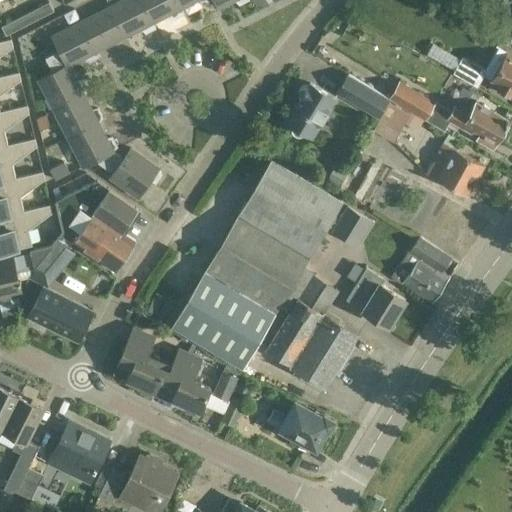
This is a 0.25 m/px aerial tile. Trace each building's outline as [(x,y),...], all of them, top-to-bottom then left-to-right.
[(153,21),(154,20),(143,0),(120,0),(110,5),(125,35),(140,28),(145,33),(155,28),(153,21)] [(182,6),(183,6),(179,0),(143,0),(154,20),(169,13),(174,19),(183,14),(182,6)] [(37,8),(41,17),(53,11),(49,2),(37,8)] [(81,20),(97,50),(125,35),(110,5),(81,20)] [(29,23),(41,17),(37,8),(25,14),(29,23)] [(17,29),(29,23),(25,14),(13,20),(17,29)] [(5,35),(17,29),(13,20),(1,26),(5,35)] [(97,57),(96,50),(97,50),(81,20),(51,35),(59,50),(45,58),(52,72),(68,65),(83,57),(88,62),(97,57)] [(479,20),(475,31),(496,39),(500,27),(479,20)] [(0,76),(19,72),(19,71),(0,75),(0,55),(12,47),(13,47),(11,38),(0,40),(0,76)] [(461,56),(460,58),(453,72),(476,85),(485,71),(492,75),(490,79),(499,84),(497,88),(508,95),(511,91),(511,52),(499,46),(485,69),(461,56)] [(68,65),(52,72),(37,80),(53,110),(83,94),(82,93),(87,89),(82,80),(76,81),(68,65)] [(0,111),(27,105),(27,104),(0,110),(0,94),(20,80),(21,80),(19,72),(0,76),(0,111)] [(377,119),(388,99),(347,74),(336,93),(377,119)] [(388,99),(425,120),(435,102),(400,80),(388,99)] [(285,120),(291,124),(291,128),(291,129),(291,131),(292,133),(293,135),(295,136),(297,136),(300,137),(302,136),(304,136),(306,134),(306,133),(312,137),(335,98),(310,82),(308,85),(307,85),(306,84),(304,84),(303,85),(300,86),(300,87),(299,88),(298,90),(298,91),(299,94),(299,96),(301,97),(296,106),(294,105),(285,120)] [(83,94),(53,110),(67,138),(97,122),(102,117),(97,109),(91,110),(83,94)] [(388,99),(377,119),(378,119),(372,128),(393,141),(404,122),(417,130),(423,120),(424,121),(425,120),(388,99)] [(481,103),(475,100),(469,112),(454,105),(451,111),(435,102),(425,120),(442,130),(448,120),(470,132),(472,128),(495,140),(508,118),(489,107),(488,105),(484,103),(481,103)] [(0,146),(35,139),(34,137),(7,144),(4,130),(28,113),(29,113),(27,105),(0,111),(0,146)] [(97,122),(67,138),(82,167),(93,161),(113,151),(112,150),(117,146),(112,137),(106,138),(97,122)] [(0,181),(42,172),(42,171),(15,177),(12,163),(36,146),(35,139),(0,146),(0,181)] [(442,141),(425,172),(466,194),(483,163),(442,141)] [(113,151),(93,161),(112,174),(109,178),(137,197),(149,180),(155,182),(161,174),(157,168),(158,167),(130,147),(123,158),(113,151)] [(271,157),(171,325),(242,368),(343,200),(271,157)] [(64,160),(49,168),(55,179),(70,172),(64,160)] [(335,165),(325,182),(338,189),(348,172),(335,165)] [(114,270),(134,241),(124,234),(140,210),(138,208),(108,188),(97,179),(85,171),(52,189),(56,199),(64,230),(61,234),(73,241),(114,270)] [(42,172),(0,181),(0,214),(23,209),(20,196),(43,179),(44,179),(42,172)] [(23,209),(0,214),(0,252),(18,249),(18,248),(32,245),(29,230),(52,212),(50,204),(23,210),(23,209)] [(347,205),(331,230),(357,246),(373,221),(347,205)] [(441,250),(419,235),(391,277),(401,284),(403,282),(431,301),(449,275),(432,263),(441,250)] [(34,268),(29,276),(24,286),(32,289),(35,284),(41,286),(42,284),(48,286),(74,250),(57,236),(51,244),(34,268)] [(33,268),(34,268),(30,253),(12,257),(12,255),(0,258),(0,307),(0,310),(19,305),(17,294),(21,293),(16,272),(33,268)] [(405,298),(381,283),(384,279),(365,268),(346,299),(363,310),(388,325),(405,298)] [(77,340),(91,311),(47,289),(43,287),(40,293),(29,316),(77,340)] [(324,386),(358,332),(323,310),(322,312),(303,299),(271,350),(291,363),(290,365),(324,386)] [(155,391),(165,367),(144,358),(154,337),(132,328),(117,361),(131,367),(126,379),(141,385),(139,390),(149,394),(151,390),(155,391)] [(165,367),(155,391),(171,397),(171,398),(186,404),(184,409),(194,413),(196,408),(200,410),(211,387),(192,379),(201,358),(177,347),(168,369),(165,367)] [(228,398),(236,377),(222,372),(214,392),(228,398)] [(0,429),(2,430),(21,392),(10,386),(8,390),(0,385),(0,429)] [(21,392),(2,430),(17,438),(11,451),(20,454),(7,482),(0,480),(0,479),(0,487),(15,494),(28,467),(38,446),(26,441),(43,407),(30,400),(32,397),(21,392)] [(232,396),(221,421),(233,426),(244,401),(232,396)] [(274,408),(267,419),(280,426),(279,428),(293,436),(291,440),(304,448),(307,443),(314,448),(326,427),(328,429),(333,420),(323,415),(322,417),(294,401),(286,415),(274,408)] [(89,481),(110,439),(69,419),(60,438),(64,440),(52,463),(89,481)] [(151,511),(157,511),(177,473),(138,454),(118,495),(151,511)] [(28,467),(15,494),(31,500),(43,474),(28,467)] [(112,467),(98,497),(111,503),(125,473),(112,467)] [(232,511),(271,511),(259,505),(256,510),(240,501),(239,504),(228,498),(223,507),(232,511)]
